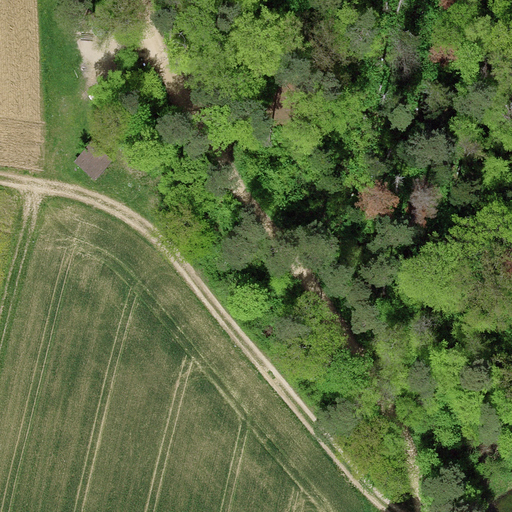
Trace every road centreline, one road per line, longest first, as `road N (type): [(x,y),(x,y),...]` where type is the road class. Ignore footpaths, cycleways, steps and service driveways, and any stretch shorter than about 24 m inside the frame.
road 1 (track): [(139,0),(223,152),(392,420),(422,511)]
road 2 (track): [(391,511),(354,484),(118,209),(22,183)]
